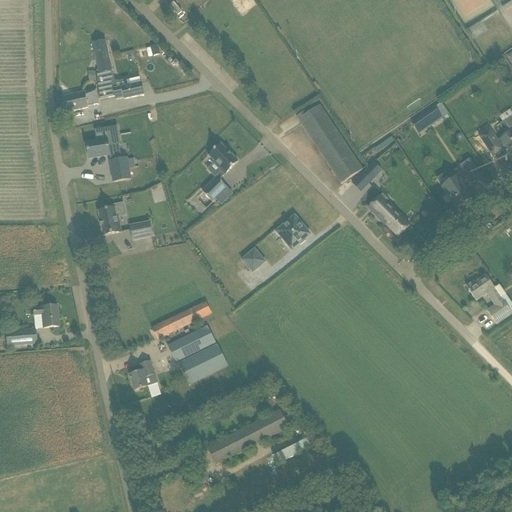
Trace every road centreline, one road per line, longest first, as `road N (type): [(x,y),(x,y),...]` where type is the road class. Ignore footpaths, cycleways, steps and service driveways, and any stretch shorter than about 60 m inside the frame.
road 1 (unclassified): [(135,511),(58,158),(49,0)]
road 2 (unclassified): [(406,276),(132,0)]
road 3 (unclassified): [(406,276),(511,204)]
